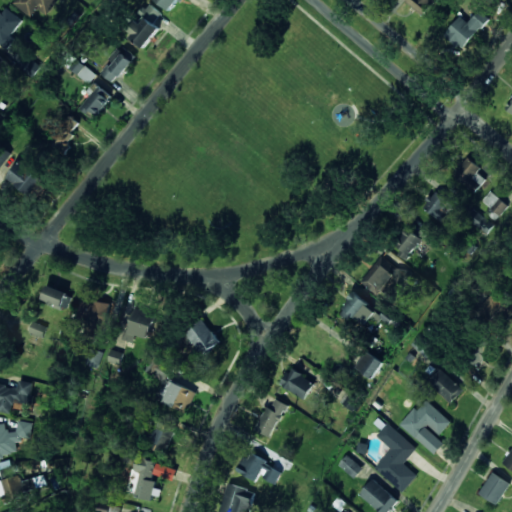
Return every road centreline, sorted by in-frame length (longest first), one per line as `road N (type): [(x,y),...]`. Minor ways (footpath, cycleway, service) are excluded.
road 1 (residential): [(190,511),(230,405),(264,351),(346,236),(390,193),(511,38)]
road 2 (residential): [(0,296),(239,0)]
road 3 (residential): [(264,351),(243,305),(204,276),(117,267),(0,221)]
road 4 (residential): [(306,0),(438,107),(460,108)]
road 5 (residential): [(460,108),(457,84),(355,0)]
road 6 (residential): [(204,276),(259,268),(346,236)]
road 7 (residential): [(436,511),(511,388)]
